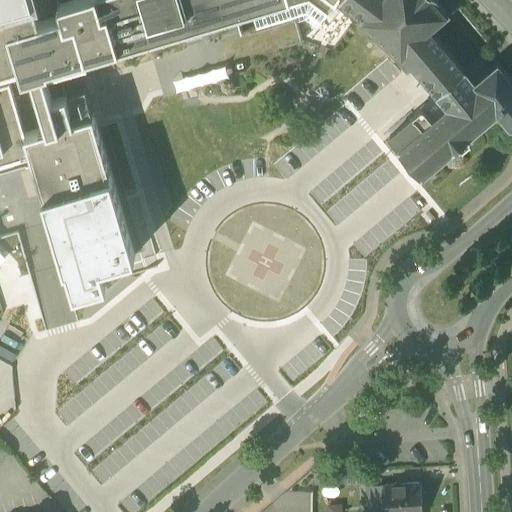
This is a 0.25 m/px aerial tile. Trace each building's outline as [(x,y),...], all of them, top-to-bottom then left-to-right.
[(0,0),(0,82),(10,80),(9,78),(26,73),(31,72),(47,67),(58,64),(249,7),(272,0),(325,0),(334,6),(338,0),(0,0)] [(325,0),(272,0),(249,7),(256,28),(295,17),(295,18),(306,14),(319,24),(326,16),(327,16),(333,7),(334,6),(325,0)] [(452,149),(462,151),(469,146),(468,135),(497,111),(474,83),(476,82),(465,69),(430,30),(450,13),(438,0),(339,0),(364,17),(363,19),(401,55),(403,53),(415,67),(436,92),(436,93),(437,95),(413,114),(413,117),(389,137),(421,176),(452,149)] [(333,7),(327,16),(333,21),(340,12),(333,7)] [(306,14),(295,18),(297,24),(305,21),(315,29),(319,24),(306,14)] [(401,55),(395,59),(407,73),(415,67),(403,53),(401,55)] [(480,56),(465,69),(476,82),(490,68),(480,56)] [(511,125),(511,76),(511,77),(499,63),(499,60),(497,59),(496,63),(490,68),(476,82),(474,83),(497,111),(499,113),(496,115),(498,117),(500,115),(508,124),(507,127),(509,128),(511,125)] [(31,72),(47,125),(25,132),(31,153),(35,166),(43,193),(64,266),(67,265),(74,290),(107,280),(102,263),(135,253),(93,111),(74,117),(58,64),(47,67),(31,72)] [(0,162),(3,161),(31,153),(25,132),(10,80),(0,82),(0,162)] [(20,170),(28,198),(43,193),(35,166),(20,170)] [(0,465),(9,454),(0,446),(0,465)] [(385,485),(385,511),(421,511),(420,484),(385,485)]
